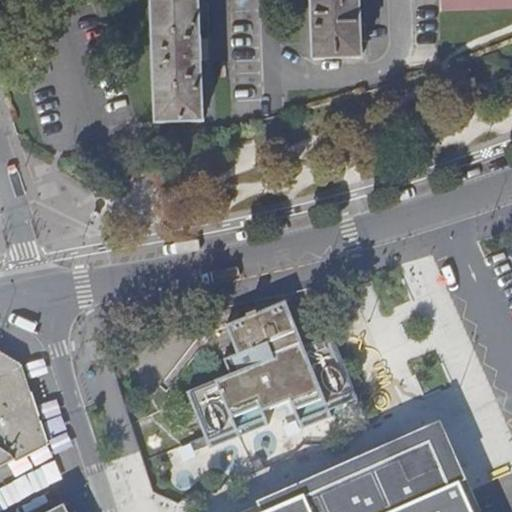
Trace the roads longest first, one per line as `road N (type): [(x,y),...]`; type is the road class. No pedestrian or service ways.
road 1 (residential): [(37,293),(378,222),(511,183)]
road 2 (residential): [(272,0),(275,79),(354,78),(389,67),(404,36),(403,0)]
road 3 (residential): [(37,293),(110,511)]
